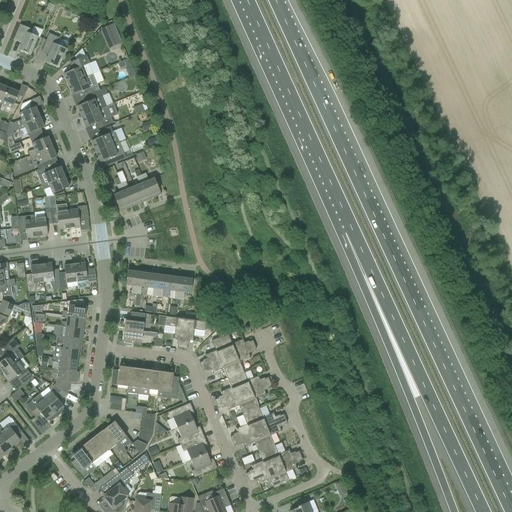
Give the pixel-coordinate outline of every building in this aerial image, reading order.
[(48,4),(45,10),(52,13),(55,7),(55,6),(50,4),(48,4)] [(57,9),(50,27),(57,29),(63,12),(57,9)] [(118,34),(114,24),(104,28),(109,39),(118,34)] [(18,51),(30,56),(38,37),(30,34),(31,30),(20,25),(14,41),(15,39),(22,41),(18,51)] [(63,60),(68,49),(68,46),(67,42),(60,39),(60,38),(49,34),(41,52),(42,52),(43,50),(49,53),(46,62),(57,67),(60,59),(63,60)] [(68,85),(93,74),(89,64),(86,56),(70,63),(73,70),(63,74),(68,85)] [(117,64),(120,70),(131,65),(129,60),(117,64)] [(97,85),(93,74),(68,85),(72,96),(82,92),(84,97),(105,88),(100,90),(97,85)] [(0,108),(8,88),(0,84),(0,108)] [(12,109),(15,101),(18,101),(20,97),(18,95),(19,93),(8,88),(0,108),(0,110),(3,112),(6,106),(12,109)] [(77,106),(81,117),(106,107),(102,96),(108,94),(105,88),(84,97),(86,103),(77,106)] [(133,108),(136,115),(144,112),(141,104),(133,108)] [(7,133),(12,130),(17,126),(40,117),(35,107),(19,113),(22,120),(12,124),(11,127),(10,124),(6,132),(7,133)] [(111,117),(106,107),(81,117),(86,128),(95,124),(98,130),(113,123),(111,117)] [(44,128),(40,117),(17,126),(12,130),(13,132),(19,130),(25,128),(28,134),(44,128)] [(151,129),(148,122),(141,125),(144,132),(151,129)] [(115,133),(112,131),(110,127),(99,132),(101,137),(91,141),(96,152),(119,142),(115,133)] [(30,156),(52,147),(48,137),(32,143),(34,150),(28,152),(30,156)] [(119,142),(96,152),(100,163),(110,159),(112,164),(124,159),(126,159),(119,142)] [(20,143),(9,147),(9,154),(22,149),(20,143)] [(38,170),(45,168),(43,163),(57,158),(52,147),(30,156),(31,160),(38,158),(40,164),(36,166),(38,170)] [(136,157),(139,163),(146,159),(143,152),(136,155),(136,157)] [(47,172),(45,168),(38,170),(36,171),(42,186),(65,177),(61,167),(47,172)] [(3,179),(10,180),(12,174),(12,173),(5,172),(3,179)] [(129,189),(125,182),(126,181),(122,172),(117,174),(131,207),(141,203),(134,187),(129,189)] [(121,212),(131,207),(117,174),(119,179),(114,180),(117,186),(120,193),(114,195),(121,212)] [(146,174),(141,175),(151,199),(161,195),(154,178),(149,181),(146,174)] [(141,203),(151,199),(141,175),(137,177),(140,185),(134,187),(141,203)] [(47,197),(53,196),(53,194),(69,188),(65,177),(42,186),(47,197)] [(65,195),(55,197),(57,211),(67,209),(65,195)] [(77,210),(67,211),(70,229),(80,227),(79,221),(88,219),(86,206),(77,207),(77,210)] [(56,209),(50,210),(52,224),(58,223),(59,230),(70,229),(67,211),(57,212),(56,209)] [(46,225),(52,224),(50,210),(50,213),(44,214),(45,218),(35,219),(37,237),(48,236),(46,225)] [(19,226),(20,231),(26,231),(27,238),(37,237),(35,219),(34,219),(34,216),(22,217),(18,217),(19,226)] [(0,281),(14,280),(14,279),(9,280),(7,263),(0,264),(0,281)] [(74,264),(77,281),(78,289),(84,288),(87,286),(88,283),(96,281),(95,269),(89,270),(88,265),(85,266),(85,263),(74,264)] [(24,271),(23,264),(16,265),(17,272),(18,279),(25,278),(24,271)] [(61,290),(59,274),(58,270),(52,270),(51,264),(41,265),(43,283),(50,282),(52,289),(55,288),(55,289),(61,288),(61,290)] [(59,274),(61,290),(68,289),(67,282),(77,281),(74,264),(64,266),(65,273),(59,274)] [(26,275),(26,280),(28,293),(34,292),(37,284),(43,283),(41,265),(30,266),(32,274),(26,275)] [(132,286),(131,294),(136,294),(139,269),(128,268),(126,285),(132,286)] [(139,269),(136,294),(141,295),(142,287),(148,288),(150,271),(139,269)] [(152,296),(157,297),(160,272),(150,271),(148,288),(153,289),(152,296)] [(169,291),(171,273),(160,272),(157,297),(162,298),(163,290),(169,291)] [(174,299),(179,300),(182,275),(171,273),(169,291),(175,292),(174,299)] [(185,293),(191,294),(193,276),(182,275),(179,300),(184,301),(185,293)] [(15,286),(14,280),(0,281),(0,292),(2,293),(2,296),(12,295),(11,287),(15,286)] [(62,316),(67,316),(85,319),(87,308),(82,307),(82,299),(67,301),(66,305),(69,306),(68,312),(63,311),(62,316)] [(3,301),(0,306),(12,311),(14,305),(3,301)] [(10,316),(12,311),(0,306),(0,307),(0,313),(10,317),(10,316)] [(145,314),(141,314),(131,313),(130,321),(125,320),(124,331),(143,334),(145,314)] [(84,327),(85,319),(67,316),(66,323),(61,322),(61,326),(54,325),(54,326),(81,329),(82,326),(84,327)] [(177,348),(182,349),(186,320),(166,317),(164,326),(175,327),(174,338),(173,338),(173,339),(179,340),(177,348)] [(218,330),(216,324),(186,320),(182,349),(187,349),(188,341),(194,342),(194,341),(193,341),(194,330),(205,331),(205,328),(218,330)] [(53,336),(57,337),(82,340),(83,332),(81,332),(81,329),(54,326),(53,336)] [(124,331),(122,343),(141,345),(143,334),(124,331)] [(155,338),(154,347),(162,348),(163,334),(157,334),(156,338),(155,338)] [(228,334),(220,338),(228,356),(254,345),(253,341),(245,344),(242,339),(242,340),(232,344),(228,334)] [(79,350),(79,351),(81,351),(82,340),(57,337),(55,347),(63,348),(79,350)] [(199,363),(201,368),(228,356),(220,338),(212,341),(216,351),(206,355),(205,354),(207,360),(199,363)] [(18,362),(24,357),(18,349),(14,352),(11,347),(10,348),(7,344),(0,348),(0,356),(3,360),(0,362),(0,368),(4,373),(18,362)] [(228,356),(235,375),(244,371),(240,362),(250,358),(250,359),(250,358),(248,353),(256,349),(254,345),(228,356)] [(55,354),(54,358),(75,361),(75,358),(77,359),(79,351),(79,350),(63,348),(55,347),(54,354),(55,354)] [(223,369),(227,378),(235,375),(228,356),(201,368),(203,372),(211,369),(213,374),(214,374),(213,373),(223,369)] [(59,363),(58,370),(76,372),(77,364),(74,363),(75,361),(54,358),(53,363),(59,363)] [(24,370),(18,362),(4,373),(10,381),(24,370)] [(130,368),(129,368),(119,366),(119,371),(113,370),(111,385),(128,387),(130,368)] [(130,368),(128,387),(127,393),(138,395),(141,369),(130,368)] [(51,385),(67,394),(69,382),(74,383),(76,372),(58,370),(53,369),(52,373),(57,374),(55,387),(51,385)] [(152,371),(150,370),(141,369),(138,395),(148,396),(152,371)] [(149,390),(158,391),(160,391),(162,372),(152,371),(148,396),(149,390)] [(244,371),(235,375),(243,393),(270,382),(268,378),(260,381),(258,376),(257,376),(257,377),(248,381),(244,371)] [(18,380),(23,386),(33,378),(28,372),(18,380)] [(173,374),(163,372),(162,372),(160,391),(158,391),(157,397),(161,398),(176,399),(179,378),(173,377),(173,374)] [(223,397),(215,400),(216,404),(243,393),(235,375),(227,378),(231,388),(221,392),(221,391),(220,391),(223,397)] [(272,386),(270,382),(243,393),(251,412),(259,408),(255,399),(265,395),(266,395),(264,390),(272,386)] [(51,385),(40,394),(55,414),(64,407),(59,401),(67,394),(51,385)] [(12,394),(15,399),(22,396),(20,391),(12,394)] [(239,406),(243,415),(251,412),(243,393),(216,404),(218,409),(226,405),(228,411),(229,411),(229,410),(239,406)] [(46,421),(55,414),(40,394),(31,401),(32,402),(27,406),(36,417),(41,414),(46,421)] [(110,410),(125,412),(125,405),(121,405),(110,403),(110,410)] [(177,428),(193,421),(191,415),(194,413),(190,403),(167,413),(170,420),(173,418),(177,428)] [(259,408),(251,412),(259,430),(285,419),(283,415),(276,418),(273,412),(273,413),(273,414),(263,418),(259,408)] [(230,437),(232,441),(259,430),(251,412),(243,415),(247,425),(237,429),(236,428),(238,434),(230,437)] [(141,420),(140,426),(153,428),(154,415),(152,415),(151,421),(141,420)] [(287,423),(285,419),(259,430),(266,449),(274,445),(270,436),(280,431),(281,432),(279,427),(287,423)] [(115,421),(106,428),(118,443),(116,445),(120,450),(123,447),(119,442),(126,437),(115,421)] [(181,438),(178,439),(180,446),(203,436),(200,427),(196,428),(193,421),(177,428),(181,438)] [(0,433),(2,435),(11,447),(20,440),(17,436),(22,432),(14,422),(4,430),(1,426),(0,426),(0,432),(0,433)] [(106,428),(97,435),(109,450),(116,445),(118,443),(106,428)] [(258,452),(266,449),(259,430),(232,441),(234,446),(242,442),(244,448),(245,448),(244,447),(254,442),(258,452)] [(139,432),(138,438),(148,443),(152,437),(152,434),(139,432)] [(0,450),(3,454),(5,453),(6,454),(13,449),(11,447),(2,435),(0,436),(0,450)] [(97,435),(89,441),(100,457),(109,450),(97,435)] [(191,460),(207,453),(204,447),(207,445),(203,436),(180,446),(183,451),(186,450),(191,460)] [(137,440),(132,444),(140,454),(144,451),(147,445),(137,440)] [(89,441),(80,448),(92,463),(100,457),(89,441)] [(274,445),(266,449),(274,467),(301,456),(299,452),(291,455),(289,449),(288,450),(288,451),(278,455),(274,445)] [(92,463),(80,448),(71,455),(75,460),(70,463),(82,479),(96,468),(92,463)] [(147,450),(150,457),(155,454),(153,448),(147,450)] [(245,474),(247,478),(274,467),(266,449),(258,452),(262,462),(252,466),(252,465),(251,465),(253,471),(245,474)] [(194,478),(217,469),(213,459),(209,460),(207,453),(191,460),(195,470),(191,471),(194,478)] [(252,455),(241,459),(244,466),(254,461),(252,455)] [(301,456),(274,467),(282,486),(290,482),(286,473),(296,468),(296,469),(297,469),(294,464),(303,460),(301,456)] [(127,468),(131,474),(137,469),(133,463),(127,468)] [(282,486),(274,467),(247,478),(249,483),(257,479),(259,485),(260,484),(270,479),(274,489),(282,486)] [(120,505),(120,503),(128,496),(128,495),(129,495),(132,490),(127,484),(129,483),(125,478),(131,474),(127,468),(121,472),(119,474),(116,476),(106,483),(111,490),(103,496),(113,508),(114,508),(116,508),(120,505)] [(299,471),(301,477),(308,474),(305,468),(299,471)] [(106,483),(116,476),(112,471),(103,478),(101,479),(97,482),(90,488),(94,493),(98,490),(106,483)] [(54,482),(58,479),(54,473),(50,476),(54,482)] [(352,507),(340,482),(336,484),(347,509),(352,507)] [(205,501),(209,511),(225,511),(224,508),(230,506),(223,489),(213,493),(214,497),(205,501)] [(149,511),(150,511),(158,511),(160,495),(145,493),(145,500),(136,499),(134,510),(132,511),(131,511),(149,511)] [(190,511),(193,499),(181,498),(180,505),(169,504),(167,511),(190,511)] [(202,511),(200,504),(196,503),(194,511),(202,511)] [(309,511),(306,503),(298,507),(298,508),(289,511),(309,511)]
